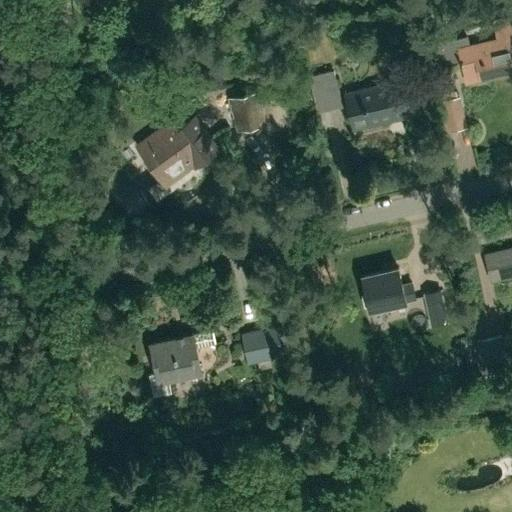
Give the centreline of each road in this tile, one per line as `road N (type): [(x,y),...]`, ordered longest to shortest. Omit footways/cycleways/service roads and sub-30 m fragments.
road 1 (unclassified): [(511,183),(79,286),(57,0)]
road 2 (track): [(79,286),(88,393),(83,441),(18,475),(10,511)]
